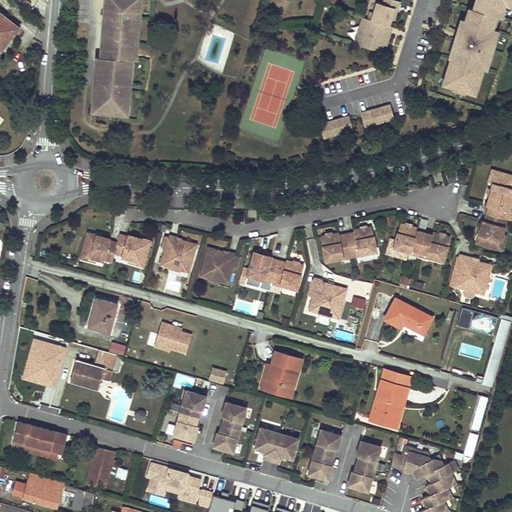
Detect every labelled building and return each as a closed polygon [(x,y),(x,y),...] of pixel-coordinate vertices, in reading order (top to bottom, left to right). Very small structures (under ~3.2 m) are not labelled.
[(107,0),(107,14),(110,14),(109,15),(108,17),(108,18),(108,20),(109,21),(109,28),(106,27),(104,57),(100,57),(99,72),(101,72),(101,81),(99,81),(98,82),(97,85),(97,86),(98,87),(95,87),(93,109),(104,109),(104,106),(113,107),(113,110),(124,111),(126,84),(129,84),(130,69),(125,68),(126,59),(132,59),(134,33),(135,33),(136,19),(135,19),(136,0),(107,0)] [(166,0),(162,6),(174,15),(184,0),(166,0)] [(393,0),(384,0),(383,5),(377,3),(374,13),(372,21),(368,20),(366,27),(361,25),(355,44),(380,52),(382,46),(386,34),(389,34),(391,27),(388,26),(390,19),(394,9),(396,10),(399,2),(393,0)] [(475,0),(473,10),(469,8),(465,22),(463,28),(459,27),(456,34),(458,35),(455,45),(453,44),(451,52),(455,53),(454,58),(451,57),(451,58),(447,71),(449,72),(446,81),(453,83),(452,87),(452,89),(465,93),(466,91),(467,87),(474,89),(477,80),(479,81),(483,68),(485,62),(488,63),(490,55),(489,55),(492,45),(493,45),(496,38),(492,37),(494,31),(492,30),(493,25),(492,24),(494,16),(496,17),(498,17),(501,9),(502,9),(504,4),(506,5),(508,0),(475,0)] [(14,20),(0,9),(0,13),(12,23),(14,20)] [(0,50),(1,51),(11,39),(7,36),(15,26),(12,23),(0,13),(0,50)] [(19,28),(15,26),(7,36),(11,39),(19,28)] [(447,71),(443,84),(452,87),(453,83),(446,81),(449,72),(447,71)] [(466,91),(475,94),(479,81),(477,80),(474,89),(467,87),(466,91)] [(361,113),(364,127),(394,119),(390,105),(361,113)] [(319,124),(323,138),(352,130),(349,116),(319,124)] [(511,188),(492,182),(490,190),(493,191),(492,195),(489,195),(486,205),(488,205),(486,213),(504,218),(506,211),(508,211),(510,204),(511,197),(511,196),(510,194),(511,188)] [(480,211),(482,204),(465,200),(463,207),(480,211)] [(504,218),(486,213),(484,221),(482,220),(479,231),(482,231),(481,236),(478,235),(475,243),(494,248),(496,242),(498,241),(500,241),(502,233),(504,226),(502,226),(504,218)] [(405,226),(400,224),(393,248),(408,252),(411,250),(419,252),(424,233),(417,231),(417,229),(411,227),(410,227),(410,229),(406,228),(405,226)] [(354,232),(346,234),(350,253),(357,252),(361,254),(376,251),(372,227),(367,228),(366,229),(361,230),(361,229),(354,230),(354,232)] [(96,235),(88,233),(83,252),(89,254),(89,255),(89,257),(97,259),(104,261),(104,259),(112,261),(114,253),(117,243),(110,241),(111,239),(100,236),(99,239),(95,238),(96,235)] [(326,236),(321,237),(325,261),(340,258),(343,255),(350,253),(346,234),(339,235),(339,233),(332,234),(331,234),(332,236),(327,237),(326,236)] [(431,235),(424,233),(419,252),(426,254),(428,258),(443,262),(449,238),(444,237),(443,238),(438,237),(439,235),(438,235),(432,233),(431,235)] [(496,242),(494,248),(501,250),(505,234),(502,233),(500,241),(498,241),(496,242)] [(177,237),(169,234),(169,236),(165,235),(162,246),(166,247),(161,264),(170,266),(172,265),(180,267),(180,269),(188,272),(196,244),(181,240),(180,242),(176,241),(177,237)] [(127,237),(119,235),(117,243),(114,253),(122,255),(121,257),(129,259),(136,261),(136,260),(138,259),(145,260),(150,241),(142,239),(141,242),(137,241),(138,238),(127,235),(127,237)] [(223,254),(223,252),(208,248),(200,275),(209,277),(209,275),(217,277),(219,280),(227,283),(232,266),(236,267),(239,256),(235,255),(236,253),(228,251),(227,255),(223,254)] [(89,254),(83,252),(81,258),(96,262),(97,259),(89,257),(89,255),(89,254)] [(258,253),(254,252),(247,276),(261,281),(265,279),(272,281),(278,261),(270,259),(271,257),(265,255),(264,255),(264,257),(259,255),(258,253)] [(467,257),(459,255),(459,257),(457,257),(450,284),(452,286),(463,289),(467,288),(475,290),(474,293),(483,295),(491,266),(478,262),(476,264),(471,262),(466,261),(467,257)] [(285,263),(278,261),(272,281),(279,283),(282,286),(296,290),(303,266),(298,265),(296,266),(292,264),(292,263),(286,261),(285,263)] [(322,281),(314,279),(313,281),(312,281),(308,297),(312,299),(309,312),(318,315),(322,313),(330,315),(329,318),(338,320),(346,291),(332,287),(330,291),(320,288),(321,284),(322,281)] [(353,296),(351,306),(364,308),(366,298),(353,296)] [(100,299),(95,297),(89,318),(91,318),(94,306),(97,306),(100,299)] [(432,318),(395,298),(385,319),(401,328),(403,324),(424,334),(432,318)] [(87,326),(110,333),(118,304),(100,299),(97,306),(94,306),(91,318),(89,318),(87,326)] [(234,311),(254,314),(256,303),(235,300),(234,311)] [(472,310),(461,307),(456,325),(467,328),(472,310)] [(497,317),(472,310),(467,328),(492,335),(497,317)] [(510,321),(500,318),(481,383),(491,386),(510,321)] [(186,355),(193,330),(161,321),(154,347),(186,355)] [(352,342),(354,333),(335,328),(333,338),(352,342)] [(66,348),(34,339),(23,377),(55,386),(66,348)] [(98,349),(94,365),(76,360),(70,382),(98,390),(101,379),(104,369),(112,371),(117,355),(98,349)] [(302,359),(276,351),(272,366),(270,370),(264,389),(287,396),(295,368),(299,369),(302,359)] [(264,389),(270,370),(272,366),(267,364),(261,388),(264,389)] [(212,366),(209,379),(224,383),(227,370),(212,366)] [(299,369),(295,368),(287,396),(291,397),(299,369)] [(112,371),(104,369),(101,379),(110,381),(112,371)] [(193,387),(193,375),(175,375),(175,387),(193,387)] [(408,388),(382,380),(376,399),(379,400),(373,421),(393,427),(399,405),(403,406),(408,388)] [(210,395),(190,388),(176,432),(196,439),(199,429),(197,428),(198,423),(203,409),(205,403),(207,404),(210,395)] [(480,429),(488,395),(480,394),(472,427),(480,429)] [(379,400),(376,399),(370,420),(373,421),(379,400)] [(250,408),(229,401),(226,410),(229,411),(227,416),(222,431),(220,436),(218,436),(215,445),(235,452),(250,408)] [(403,406),(399,405),(393,427),(397,428),(403,406)] [(134,417),(142,421),(147,412),(138,408),(134,417)] [(56,432),(17,421),(13,439),(33,445),(31,452),(41,454),(42,447),(51,450),(58,452),(62,453),(67,435),(56,432)] [(301,440),(263,428),(256,448),(262,450),(268,452),(267,454),(265,459),(281,465),(283,459),(283,457),(289,459),(294,461),(301,440)] [(324,432),(309,476),(329,483),(332,473),(330,472),(332,467),(337,452),(338,447),(341,448),(344,438),(324,432)] [(33,445),(13,439),(11,446),(31,452),(33,445)] [(465,454),(472,455),(475,443),(467,441),(465,454)] [(383,451),(363,444),(360,454),(362,455),(360,460),(356,475),(354,480),(352,479),(348,489),(369,495),(383,451)] [(427,453),(405,446),(402,455),(398,468),(413,472),(414,467),(430,459),(427,453)] [(51,450),(42,447),(41,454),(57,458),(58,452),(51,450)] [(96,447),(90,471),(93,472),(90,483),(106,487),(111,466),(113,459),(115,451),(96,447)] [(402,455),(395,452),(391,466),(398,468),(402,455)] [(430,459),(414,467),(420,477),(427,473),(443,465),(438,456),(430,459)] [(443,465),(427,473),(431,483),(451,474),(458,470),(453,460),(443,465)] [(170,468),(152,462),(148,474),(153,476),(149,489),(163,493),(167,480),(185,485),(182,497),(196,501),(198,494),(200,487),(202,481),(189,476),(189,474),(190,472),(170,466),(170,468)] [(117,466),(116,477),(126,478),(128,467),(117,466)] [(13,493),(24,496),(23,497),(57,507),(57,505),(63,484),(64,483),(30,473),(27,485),(16,482),(13,493)] [(455,484),(451,474),(431,483),(426,485),(430,495),(431,495),(447,488),(455,484)] [(340,511),(243,482),(233,511),(340,511)] [(85,493),(63,484),(57,505),(81,509),(83,502),(90,503),(92,503),(93,497),(84,496),(85,493)] [(214,492),(203,488),(201,495),(199,502),(210,505),(214,492)] [(451,498),(447,488),(431,495),(430,495),(422,499),(427,508),(427,509),(442,502),(451,498)] [(449,508),(458,505),(455,498),(447,500),(449,508)] [(90,503),(83,502),(81,509),(89,511),(90,503)] [(444,511),(447,511),(442,502),(427,509),(427,508),(418,511),(444,511)]
